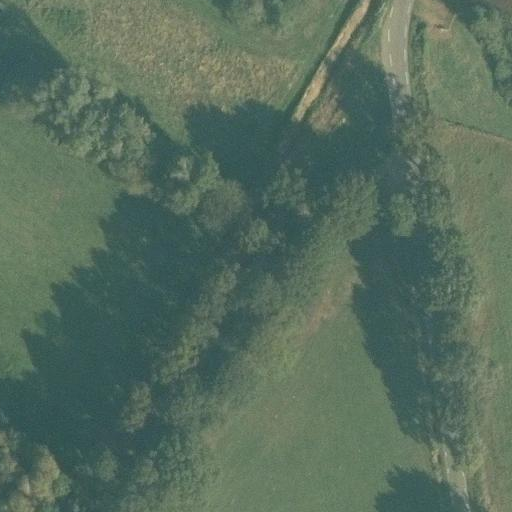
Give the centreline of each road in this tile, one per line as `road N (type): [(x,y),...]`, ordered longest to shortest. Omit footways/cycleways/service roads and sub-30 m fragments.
road 1 (unclassified): [(93,511),(277,233),(308,203),(411,170)]
road 2 (tertiary): [(460,511),(411,170)]
road 3 (tertiary): [(411,170),(395,46),(405,0)]
